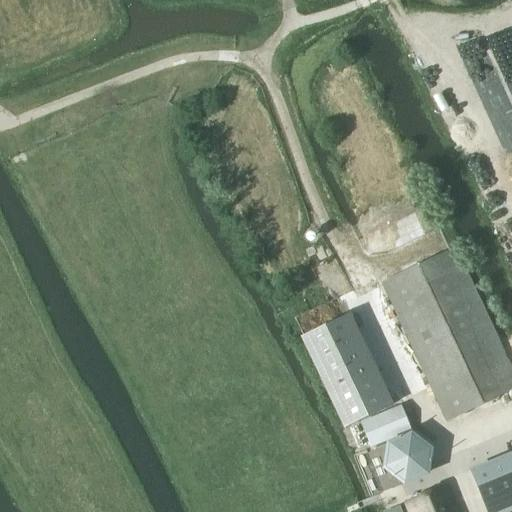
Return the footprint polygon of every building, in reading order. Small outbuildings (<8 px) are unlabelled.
[(511,390),(511,369),(455,248),(382,282),(448,421),(511,390)] [(346,317),(302,338),(345,429),(389,408),(346,317)] [(365,452),(352,457),(362,481),(369,499),(372,498),(372,497),(395,488),(404,484),(426,475),(429,451),(410,436),(388,445),(388,446),(383,448),(369,454),(366,455),(365,452)] [(511,459),(472,476),(487,511),(502,511),(511,508),(511,459)] [(456,511),(446,487),(405,504),(408,511),(456,511)]
